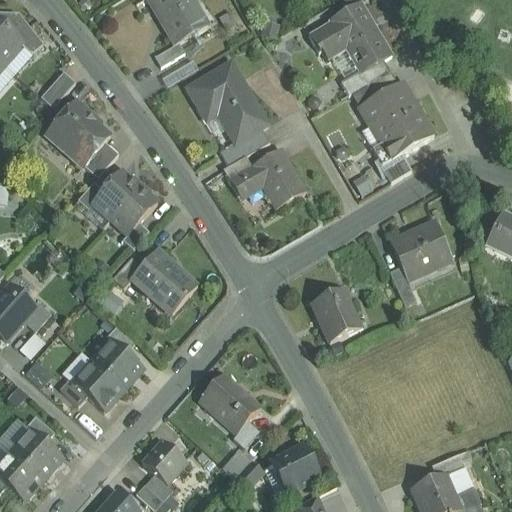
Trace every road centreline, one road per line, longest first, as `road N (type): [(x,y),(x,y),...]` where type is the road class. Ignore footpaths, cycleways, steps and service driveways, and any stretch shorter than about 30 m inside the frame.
road 1 (residential): [(252,293),(143,126),(43,0)]
road 2 (residential): [(252,293),(450,167),(480,162),(511,178)]
road 3 (unclassified): [(64,511),(252,293)]
road 4 (residential): [(378,511),(252,293)]
